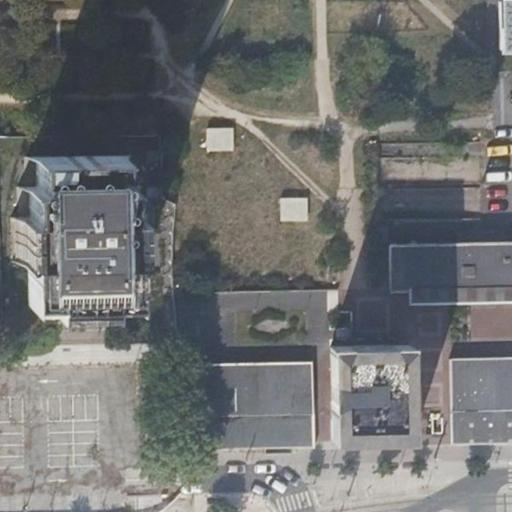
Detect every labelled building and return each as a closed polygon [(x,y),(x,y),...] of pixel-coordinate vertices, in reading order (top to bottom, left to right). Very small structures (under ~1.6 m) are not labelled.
[(511,0),(494,1),(496,60),(511,59),(511,0)] [(233,126),(205,126),(205,150),(233,150),(233,126)] [(162,148),(148,148),(149,197),(163,196),(162,148)] [(30,213),(11,214),(11,258),(28,258),(28,298),(55,297),(56,315),(112,314),(112,296),(135,296),(135,258),(150,258),(150,212),(130,213),(129,182),(122,182),(122,153),(38,154),(38,183),(31,184),(30,213)] [(280,221),(308,220),(307,196),(279,197),(280,221)] [(511,240),(404,242),(389,243),(391,287),(409,286),(511,284),(511,240)] [(511,303),(511,284),(409,286),(410,298),(410,306),(448,305),(511,303)] [(413,437),(411,343),(331,344),(333,438),(413,437)] [(511,356),(449,357),(451,443),(511,441),(511,356)] [(197,447),(316,445),(313,359),(194,361),(197,447)]
